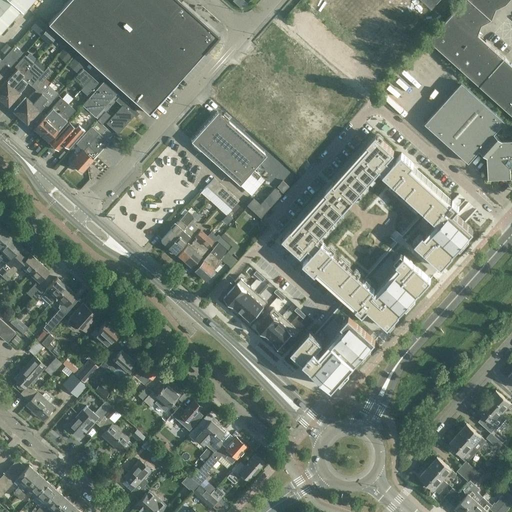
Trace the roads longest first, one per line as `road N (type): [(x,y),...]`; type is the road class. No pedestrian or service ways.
road 1 (residential): [(275,442),(0,197)]
road 2 (residential): [(511,228),(374,104),(266,222)]
road 3 (unclassified): [(84,210),(245,32)]
road 4 (residential): [(511,340),(409,455)]
road 5 (residential): [(112,511),(0,411)]
road 6 (tertiary): [(414,343),(511,234)]
road 7 (tertiary): [(233,346),(319,447)]
road 8 (tertiary): [(335,427),(233,346)]
